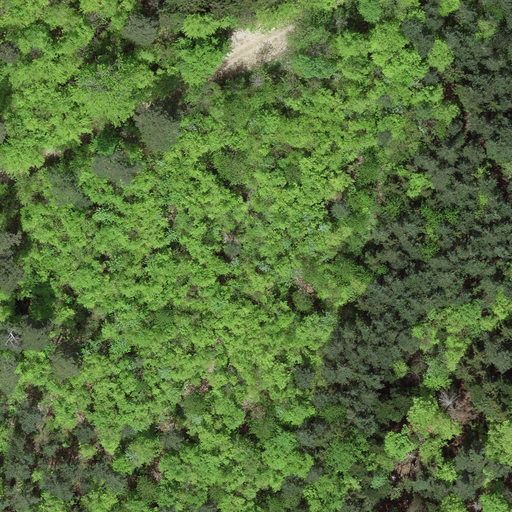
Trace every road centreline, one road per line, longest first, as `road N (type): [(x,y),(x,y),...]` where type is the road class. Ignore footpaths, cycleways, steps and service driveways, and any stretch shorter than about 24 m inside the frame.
road 1 (track): [(332,0),(0,176)]
road 2 (track): [(266,37),(191,34),(0,88)]
